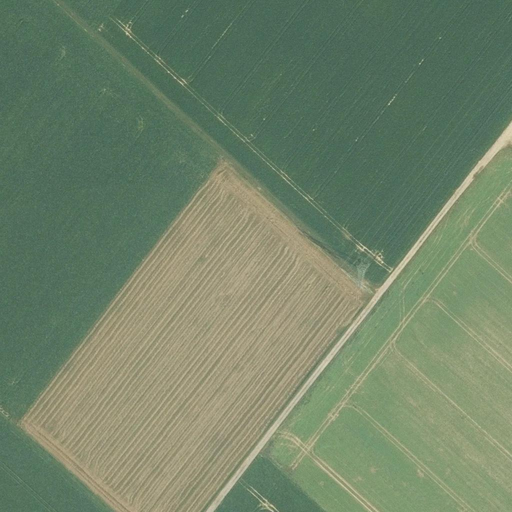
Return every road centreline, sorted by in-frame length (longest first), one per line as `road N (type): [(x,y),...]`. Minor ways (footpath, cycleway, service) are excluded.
road 1 (track): [(506,135),(209,511)]
road 2 (track): [(55,0),(360,285)]
